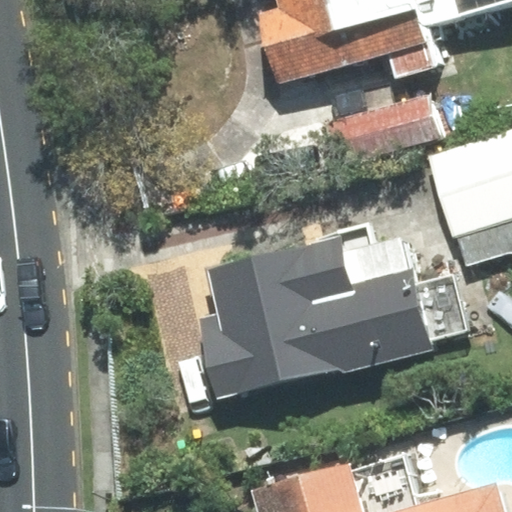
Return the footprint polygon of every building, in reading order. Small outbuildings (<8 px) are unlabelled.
[(460,74),(447,31),(511,11),(511,0),(270,0),(294,78),(399,46),(412,88),(460,74)] [(463,90),(338,122),(351,173),(476,141),(463,90)] [(511,139),(441,159),(464,244),(470,242),(476,267),(511,256),(511,139)] [(259,394),(391,366),(452,353),(429,242),(367,255),(365,244),(228,273),(237,317),(215,322),(232,400),(259,394)] [(418,457),(269,495),(273,511),(511,511),(511,485),(431,507),(418,457)]
